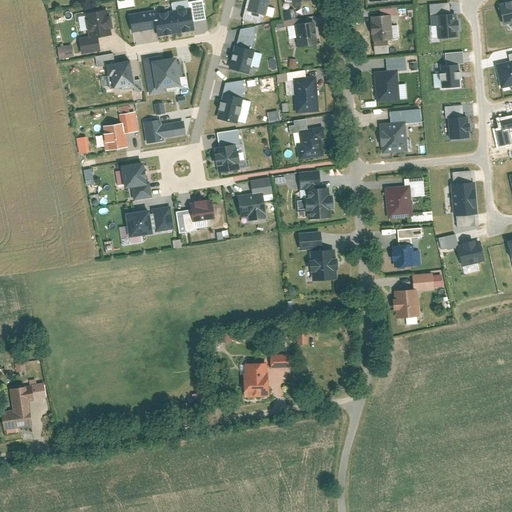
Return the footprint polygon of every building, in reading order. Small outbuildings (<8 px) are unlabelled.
[(194,0),(190,1),(191,6),(194,6),(196,21),(208,19),(204,0),(194,0)] [(249,9),(250,0),(248,0),(244,18),(262,22),(264,13),(249,9)] [(270,0),(250,0),(249,9),(264,13),(267,14),(270,5),(270,0)] [(277,7),(270,5),(267,14),(275,16),(277,7)] [(191,6),(158,12),(155,13),(158,27),(160,35),(197,30),(196,21),(194,6),(191,6)] [(110,8),(87,12),(91,36),(91,38),(101,36),(114,34),(110,8)] [(158,9),(131,13),(134,32),(158,27),(155,13),(158,12),(158,9)] [(393,14),(372,15),(374,40),(394,39),(393,14)] [(293,19),(285,19),(286,38),(294,38),(293,19)] [(316,21),(296,24),(300,46),(319,43),(316,21)] [(91,36),(81,37),(83,54),(102,50),(101,36),(91,38),(91,36)] [(74,44),(60,45),(62,60),(76,57),(74,44)] [(254,51),(235,46),(230,69),(248,73),(254,51)] [(116,52),(97,55),(98,66),(109,64),(118,62),(116,52)] [(168,92),(168,87),(158,89),(153,60),(163,59),(162,55),(145,57),(152,94),(168,92)] [(163,59),(153,60),(158,89),(168,87),(183,85),(179,56),(163,59)] [(118,62),(109,64),(112,89),(136,85),(135,79),(132,60),(118,62)] [(511,84),(511,60),(495,64),(500,87),(511,84)] [(460,86),(458,64),(439,66),(441,88),(460,86)] [(397,71),(376,73),(378,100),(399,99),(397,71)] [(318,75),(296,77),(298,113),(321,110),(318,75)] [(143,78),(135,79),(136,85),(137,91),(145,90),(143,78)] [(245,97),(225,92),(218,118),(239,124),(245,97)] [(187,95),(179,97),(180,103),(188,102),(187,95)] [(163,102),(153,103),(154,114),(164,113),(163,102)] [(121,113),(122,123),(125,122),(127,132),(141,131),(138,111),(121,113)] [(470,136),(469,116),(447,118),(448,138),(470,136)] [(163,118),(145,121),(148,144),(167,141),(166,137),(178,136),(175,121),(164,123),(163,118)] [(407,120),(381,123),(383,153),(410,149),(407,120)] [(122,123),(105,125),(108,150),(130,147),(127,132),(125,122),(122,123)] [(326,127),(301,130),(302,142),(298,142),(301,159),(326,156),(324,138),(327,137),(326,127)] [(88,142),(80,144),(82,158),(91,157),(88,142)] [(237,144),(216,147),(220,172),(241,169),(237,144)] [(147,161),(123,165),(127,189),(150,185),(147,161)] [(92,184),(91,168),(83,169),(84,185),(92,184)] [(474,181),(450,183),(452,216),(476,214),(474,181)] [(412,185),(387,187),(390,217),(415,215),(412,185)] [(331,186),(307,188),(310,219),(333,217),(331,186)] [(264,191),(239,195),(243,218),(249,217),(250,220),(268,218),(264,191)] [(213,199),(192,202),(195,222),(217,219),(213,199)] [(172,205),(153,208),(157,232),(175,229),(172,205)] [(152,209),(128,213),(131,237),(155,233),(152,209)] [(415,238),(390,241),(393,266),(421,263),(419,248),(416,248),(415,238)] [(479,240),(458,244),(462,265),(483,261),(479,240)] [(337,248),(312,250),(314,280),(339,278),(337,248)] [(419,288),(396,290),(398,317),(421,315),(419,288)] [(272,362),(237,363),(238,396),(273,395),(272,362)] [(4,411),(0,411),(0,427),(39,423),(34,383),(1,387),(4,411)]
